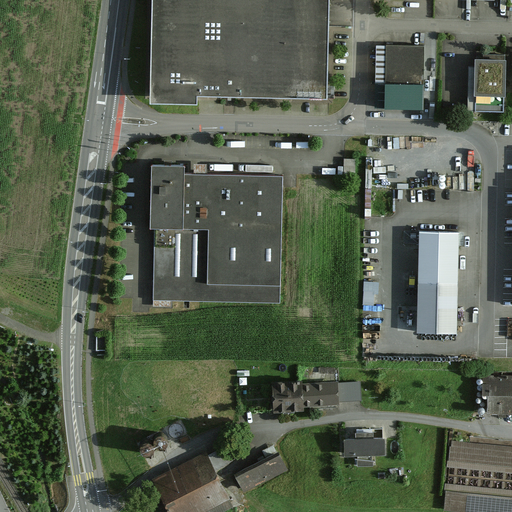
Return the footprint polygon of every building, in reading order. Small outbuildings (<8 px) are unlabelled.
[(151,0),(150,96),(198,97),(198,88),(329,91),(330,0),(151,0)] [(422,44),(387,44),(386,106),(422,106),(422,44)] [(505,57),(477,57),(476,110),(504,110),(505,57)] [(345,157),(345,174),(356,174),(356,157),(345,157)] [(281,302),(284,176),(186,174),(187,167),(155,166),(152,299),(281,302)] [(459,233),(423,232),(422,331),(458,331),(459,233)] [(377,303),(378,279),(364,279),(364,303),(377,303)] [(511,376),(485,376),(484,411),(511,411),(511,376)] [(299,379),(275,380),(276,406),(302,405),(302,403),(338,401),(338,399),(360,398),(359,382),(299,383),(299,379)] [(346,437),(347,451),(384,450),(383,436),(346,437)] [(511,447),(452,442),(450,465),(511,470),(511,447)] [(198,511),(229,497),(207,455),(156,480),(172,511),(198,511)] [(246,489),(285,469),(277,455),(239,475),(246,489)] [(511,511),(511,489),(446,483),(444,508),(488,511),(511,511)]
